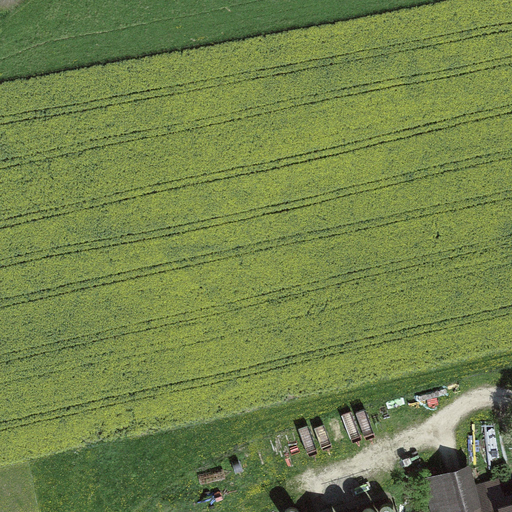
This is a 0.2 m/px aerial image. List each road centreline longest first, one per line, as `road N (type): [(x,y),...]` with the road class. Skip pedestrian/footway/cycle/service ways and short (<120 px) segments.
road 1 (track): [(440,433),(391,450),(331,486),(304,487)]
road 2 (track): [(511,397),(475,395),(449,409),(440,433),(447,461)]
